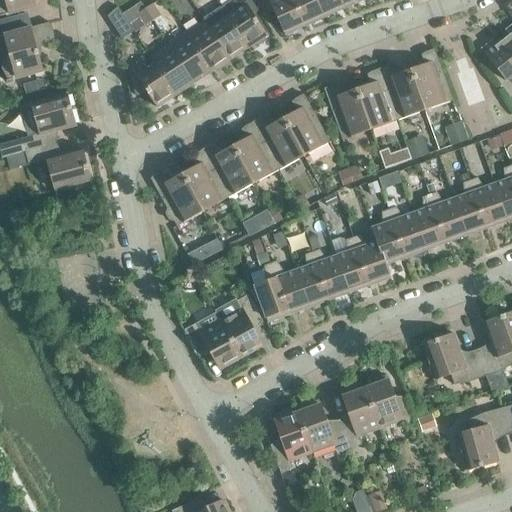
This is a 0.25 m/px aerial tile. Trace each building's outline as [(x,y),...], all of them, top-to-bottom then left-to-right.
[(0,0),(0,14),(0,16),(0,15),(0,16),(36,7),(33,0),(0,0)] [(226,16),(248,48),(266,36),(252,14),(258,11),(250,0),(232,0),(221,7),(226,16)] [(298,29),(296,26),(303,23),(292,0),(268,0),(284,35),(298,29)] [(292,0),(303,23),(310,20),(312,23),(324,17),(316,0),(292,0)] [(336,8),(343,5),(340,0),(316,0),(324,17),(337,11),(336,8)] [(145,9),(141,2),(131,9),(135,16),(145,9)] [(134,32),(122,15),(115,3),(114,4),(119,11),(108,18),(105,12),(104,13),(122,39),(134,32)] [(153,21),(160,16),(152,4),(145,9),(153,21)] [(209,27),(208,28),(230,60),(248,48),(226,16),(221,7),(203,19),(204,20),(209,27)] [(145,26),(153,21),(145,9),(137,14),(145,26)] [(0,21),(0,35),(30,27),(27,14),(0,21)] [(190,39),(212,72),(230,60),(208,28),(209,27),(204,20),(185,33),(190,40),(190,39)] [(5,82),(43,71),(39,55),(39,49),(55,40),(50,23),(0,36),(0,37),(4,37),(10,58),(2,62),(1,69),(8,80),(5,81),(5,82)] [(510,37),(503,42),(511,53),(511,26),(505,31),(510,37)] [(168,44),(193,84),(212,72),(190,39),(190,40),(185,33),(168,44)] [(505,81),(511,76),(511,53),(503,42),(497,47),(492,41),(481,50),(505,81)] [(154,63),(175,96),(193,84),(168,44),(149,56),(154,63)] [(425,65),(410,71),(424,111),(451,101),(455,112),(456,112),(433,48),(432,48),(433,52),(421,56),(425,65)] [(175,96),(154,63),(131,78),(127,71),(126,71),(131,79),(135,96),(147,93),(157,108),(175,96)] [(379,71),(397,121),(424,111),(410,71),(395,76),(391,67),(379,71)] [(370,85),(356,90),(370,130),(397,121),(379,71),(367,76),(370,85)] [(323,88),(346,152),(347,151),(343,140),(370,130),(356,90),(341,96),(337,86),(326,91),(324,87),(323,88)] [(0,152),(2,159),(25,153),(54,144),(51,133),(76,126),(66,89),(65,90),(66,95),(32,105),(31,99),(29,99),(39,135),(0,145),(0,152)] [(297,112),(283,119),(303,157),(329,143),(334,153),(335,153),(302,93),(301,94),(303,97),(292,103),(297,112)] [(283,119),(269,127),(264,118),(253,125),(278,171),(303,157),(283,119)] [(246,139),(232,147),(253,184),(278,171),(253,125),(241,131),(246,139)] [(451,146),(467,140),(463,129),(447,135),(451,146)] [(511,140),(509,132),(499,135),(503,145),(511,141),(511,140)] [(498,137),(487,141),(489,148),(501,144),(498,137)] [(412,160),(428,154),(424,143),(408,148),(412,160)] [(54,144),(25,153),(28,166),(46,161),(56,196),(57,196),(55,190),(89,181),(91,186),(92,186),(82,149),(57,156),(54,144)] [(232,147),(218,155),(214,146),(202,152),(228,198),(253,184),(232,147)] [(395,166),(390,154),(388,149),(378,152),(385,170),(395,166)] [(196,167),(182,175),(202,212),(228,198),(202,152),(191,159),(196,167)] [(511,171),(510,166),(503,169),(504,181),(494,185),(507,221),(511,219),(511,171)] [(152,180),(150,177),(149,177),(167,209),(165,214),(169,220),(174,222),(182,237),(183,236),(177,226),(202,212),(182,175),(168,182),(163,174),(152,180)] [(477,178),(470,181),(486,225),(493,222),(494,226),(507,221),(494,185),(484,188),(477,178)] [(462,183),(463,196),(453,199),(466,236),(479,231),(478,228),(486,225),(470,181),(462,183)] [(429,195),(435,193),(433,184),(426,186),(429,195)] [(453,240),(466,236),(453,199),(443,203),(436,193),(429,195),(445,239),(452,237),(453,240)] [(423,210),(413,214),(426,250),(439,245),(438,242),(445,239),(429,195),(421,198),(423,210)] [(426,250),(413,214),(403,217),(396,207),(388,210),(404,254),(411,252),(413,255),(426,250)] [(371,229),(376,242),(377,242),(385,265),(386,265),(398,260),(397,257),(404,254),(388,210),(381,213),(382,225),(371,229)] [(270,211),(243,221),(248,234),(275,225),(270,211)] [(360,235),(352,238),(368,282),(375,279),(377,283),(390,278),(386,265),(385,265),(377,242),(376,242),(367,245),(360,235)] [(368,282),(352,238),(345,240),(346,253),(336,256),(349,293),(362,288),(361,285),(368,282)] [(336,297),(349,293),(336,256),(326,260),(319,250),(312,252),(328,297),(335,294),(336,297)] [(305,268),(295,271),(308,307),(322,303),(320,299),(328,297),(312,252),(304,255),(305,268)] [(286,275),(276,261),(270,264),(287,311),(294,309),(295,312),(308,307),(295,271),(286,275)] [(278,315),(287,311),(270,264),(263,266),(265,282),(254,286),(267,322),(279,318),(278,315)] [(220,321),(241,358),(262,347),(256,333),(255,334),(251,327),(262,321),(248,296),(216,313),(220,321)] [(476,353),(490,393),(507,387),(501,370),(511,364),(511,358),(510,354),(511,352),(511,312),(482,324),(491,348),(476,353)] [(220,321),(200,332),(196,324),(184,330),(198,356),(209,350),(213,357),(212,357),(220,370),(241,358),(220,321)] [(490,393),(476,353),(460,359),(452,335),(416,347),(416,349),(422,347),(434,380),(428,382),(429,383),(449,376),(453,386),(468,384),(484,378),(490,393)] [(416,425),(406,397),(395,402),(392,394),(393,394),(385,377),(366,380),(368,388),(365,389),(379,429),(401,421),(404,429),(416,425)] [(348,410),(350,418),(339,422),(348,449),(360,445),(357,436),(379,429),(365,389),(362,390),(358,383),(341,392),(346,411),(348,410)] [(337,454),(348,449),(339,422),(327,426),(324,419),(326,418),(318,401),(298,405),(300,412),(297,413),(312,453),(333,445),(337,454)] [(511,405),(500,409),(507,433),(511,432),(511,405)] [(271,446),(281,474),(293,469),(290,461),(312,453),(297,413),(294,414),(291,407),(274,417),(279,435),(280,435),(282,442),(271,446)] [(491,438),(507,433),(500,409),(483,414),(469,420),(472,430),(451,436),(452,437),(457,436),(466,470),(461,471),(461,473),(498,462),(491,438)] [(355,508),(357,507),(366,503),(362,492),(355,494),(352,501),(355,508)] [(379,511),(387,510),(380,492),(367,496),(373,511),(379,511)] [(228,511),(224,501),(210,506),(210,507),(204,510),(199,499),(171,511),(228,511)] [(369,511),(366,503),(357,507),(358,511),(369,511)]
